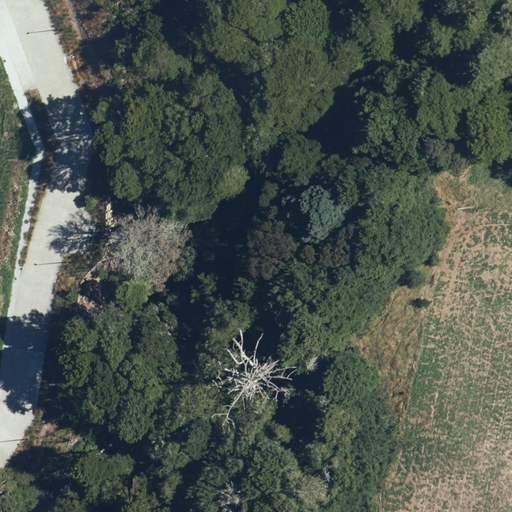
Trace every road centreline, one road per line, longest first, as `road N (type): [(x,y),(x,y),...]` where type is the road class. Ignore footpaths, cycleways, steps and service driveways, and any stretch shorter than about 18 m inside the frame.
road 1 (residential): [(25,0),(71,139),(32,294)]
road 2 (residential): [(32,294),(18,394),(0,434)]
